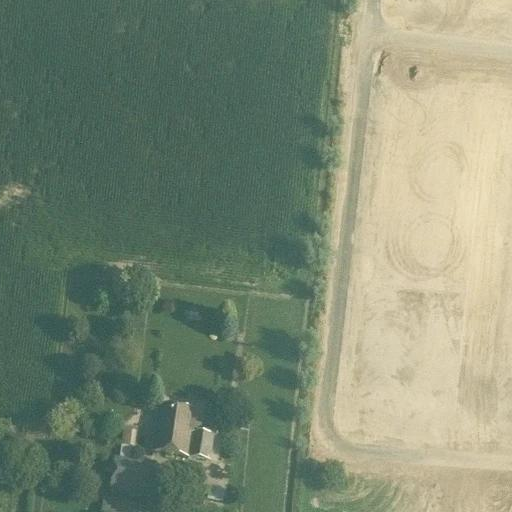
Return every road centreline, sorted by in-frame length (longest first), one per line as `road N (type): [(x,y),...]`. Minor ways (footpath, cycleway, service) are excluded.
road 1 (residential): [(370,32),(323,423),(345,451),(511,465)]
road 2 (residential): [(370,32),(511,50)]
